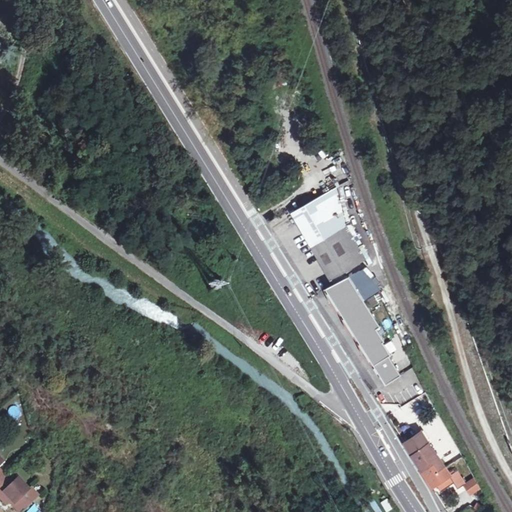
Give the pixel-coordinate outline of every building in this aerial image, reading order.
[(321,163),(325,168),(331,164),(333,166),(338,162),(333,154),(321,163)] [(91,169),(86,175),(91,179),(77,197),(85,202),(90,196),(95,199),(117,170),(112,166),(116,160),(109,155),(96,173),(91,169)] [(337,186),(296,209),(334,275),(357,262),(340,230),(350,223),(341,187),(337,186)] [(343,279),(319,291),(385,384),(399,374),(387,356),(389,354),(380,342),(382,341),(373,329),(377,326),(343,279)] [(373,295),(366,300),(371,307),(378,302),(373,295)] [(424,431),(408,440),(426,469),(436,462),(441,469),(449,464),(445,458),(424,431)] [(436,462),(426,469),(436,485),(453,474),(461,487),(469,482),(461,469),(454,472),(449,464),(441,469),(436,462)] [(0,494),(6,501),(13,495),(16,497),(13,501),(21,509),(39,491),(31,483),(29,485),(17,474),(12,479),(4,472),(0,476),(0,494)] [(376,511),(383,511),(373,498),(369,501),(376,511)] [(386,511),(392,508),(387,498),(381,501),(386,511)] [(36,502),(25,511),(40,511),(43,510),(36,502)]
